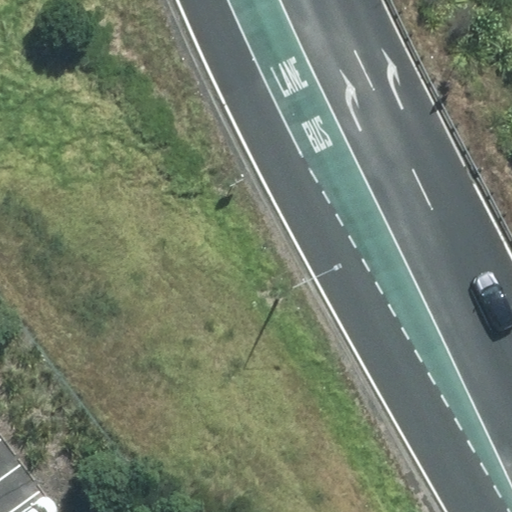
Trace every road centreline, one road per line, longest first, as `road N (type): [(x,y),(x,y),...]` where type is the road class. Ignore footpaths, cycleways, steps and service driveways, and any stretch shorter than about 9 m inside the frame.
road 1 (motorway): [(410,186),(236,0)]
road 2 (motorway): [(511,388),(410,186)]
road 3 (motorway): [(410,186),(327,0)]
